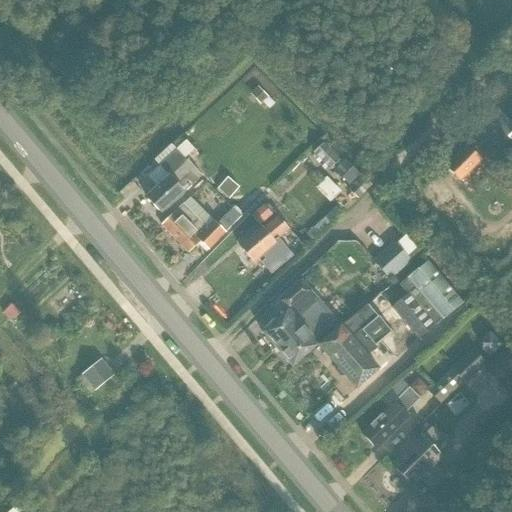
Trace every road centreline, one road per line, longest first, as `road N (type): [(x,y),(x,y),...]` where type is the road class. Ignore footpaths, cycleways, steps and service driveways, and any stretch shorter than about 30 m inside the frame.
road 1 (tertiary): [(331,511),(0,120)]
road 2 (track): [(204,359),(475,87)]
